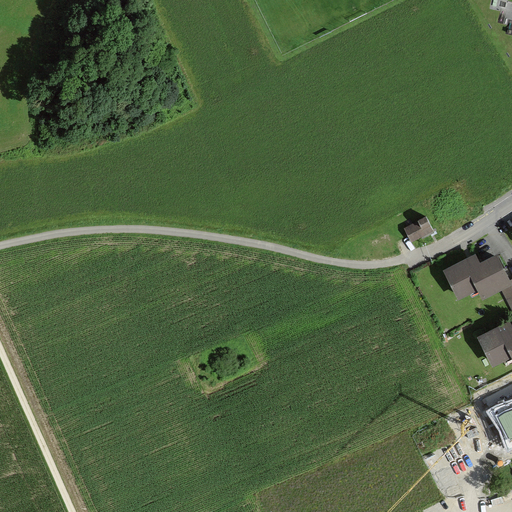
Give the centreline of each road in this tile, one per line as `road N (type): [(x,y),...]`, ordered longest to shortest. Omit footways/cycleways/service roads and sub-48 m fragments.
road 1 (track): [(72,511),(0,347)]
road 2 (residential): [(395,262),(435,250),(511,203)]
